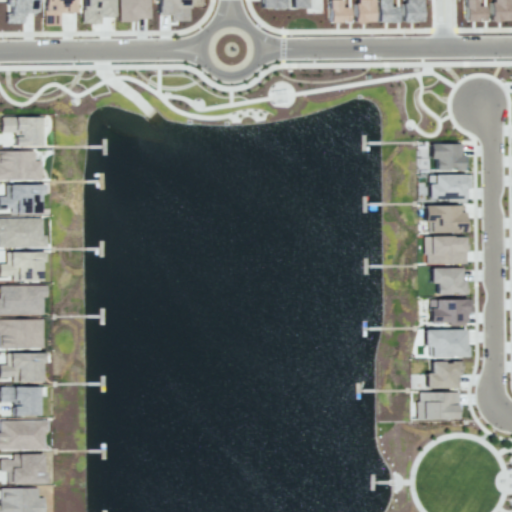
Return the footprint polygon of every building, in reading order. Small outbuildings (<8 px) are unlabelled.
[(33,0),(33,12),(21,12),(21,23),(2,23),(2,12),(7,12),(7,5),(3,5),(3,0),(33,0)] [(40,0),(72,0),(72,13),(58,13),(58,26),(40,26),(40,0)] [(79,0),(110,0),(111,16),(98,16),(98,23),(87,23),(87,22),(79,22),(79,0)] [(146,0),(147,18),(135,18),(135,22),(115,22),(115,0),(146,0)] [(154,0),(185,0),(186,20),(167,20),(167,14),(155,14),(154,0)] [(257,0),(258,8),(282,8),(281,0),(257,0)] [(305,7),(304,0),(287,0),(288,8),(305,7)] [(345,6),(337,7),(337,0),(325,0),(326,22),(345,22),(345,6)] [(369,0),(350,0),(351,22),(371,21),(369,0)] [(385,0),(373,0),(374,22),(393,22),(393,6),(386,6),(385,0)] [(418,21),(418,0),(399,0),(399,21),(418,21)] [(461,0),(473,0),(473,5),(480,5),(480,17),(480,20),(473,20),(473,17),(472,17),(472,20),(462,21),(462,8),(461,8),(461,0)] [(489,0),(505,0),(505,20),(486,20),(486,1),(489,1),(489,0)] [(0,114),(0,132),(12,132),(12,145),(38,145),(39,115),(0,114)] [(425,143),(426,158),(431,158),(431,170),(445,170),(444,167),(449,167),(450,169),(464,169),(464,156),(459,156),(459,142),(425,143)] [(31,150),(0,150),(0,179),(38,179),(37,160),(31,160),(31,150)] [(429,174),(430,183),(423,183),(423,199),(461,198),(461,187),(468,187),(468,173),(429,174)] [(2,183),(2,196),(0,195),(0,209),(7,210),(7,213),(38,213),(38,184),(2,183)] [(420,205),(460,205),(460,222),(463,222),(463,233),(426,233),(426,221),(420,221),(420,205)] [(0,218),(40,218),(40,235),(44,235),(44,247),(0,247),(0,218)] [(419,237),(465,236),(466,252),(463,252),(463,264),(422,264),(422,253),(420,253),(419,237)] [(38,251),(2,251),(2,263),(0,262),(0,276),(8,276),(9,280),(39,280),(38,251)] [(426,267),(460,267),(460,280),(464,280),(464,294),(431,294),(431,282),(427,282),(426,267)] [(0,314),(40,314),(40,297),(44,296),(44,285),(0,285),(0,314)] [(429,298),(470,297),(470,312),(462,312),(462,325),(446,325),(445,322),(425,322),(424,306),(429,306),(429,298)] [(0,319),(0,347),(39,347),(39,319),(0,319)] [(420,329),(462,329),(462,345),(464,346),(464,357),(426,357),(426,346),(420,346),(420,329)] [(39,381),(39,352),(3,353),(3,364),(0,363),(0,376),(9,377),(9,381),(39,381)] [(459,360),(460,371),(455,371),(455,387),(422,388),(422,372),(427,372),(426,360),(459,360)] [(0,385),(0,403),(10,403),(10,416),(36,416),(37,386),(0,385)] [(456,391),(456,418),(412,418),(412,401),(415,401),(414,391),(456,391)] [(0,448),(41,448),(40,430),(44,430),(44,419),(0,420),(0,448)] [(9,454),(9,458),(0,458),(0,470),(3,471),(3,483),(40,483),(40,453),(9,454)] [(34,487),(0,487),(0,511),(40,511),(40,497),(34,497),(34,487)]
